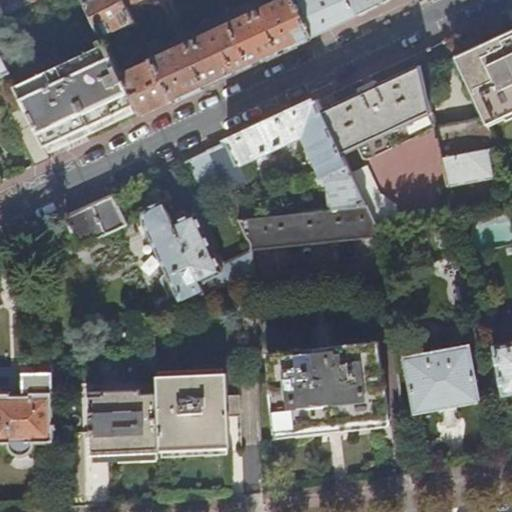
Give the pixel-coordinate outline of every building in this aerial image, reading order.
[(0,0),(0,14),(29,0),(0,0)] [(134,22),(127,7),(123,0),(84,0),(102,37),(134,22)] [(235,74),(312,38),(293,0),(278,0),(152,59),(174,102),(235,74)] [(332,29),(358,17),(349,0),(293,0),(312,38),(332,29)] [(382,0),(384,3),(390,0),(349,0),(358,17),(361,15),(359,12),(370,6),(371,7),(372,7),(376,6),(379,4),(382,0)] [(139,48),(145,45),(141,37),(135,40),(139,48)] [(456,58),(484,119),(487,126),(489,126),(488,122),(511,110),(511,38),(460,62),(458,57),(456,58)] [(88,128),(136,106),(121,74),(104,40),(99,42),(102,47),(17,86),(34,122),(47,147),(88,128)] [(0,78),(10,73),(0,52),(0,78)] [(159,109),(174,102),(152,59),(151,55),(140,61),(141,64),(121,74),(136,106),(141,117),(159,109)] [(364,94),(323,113),(343,156),(432,115),(422,67),(377,87),(377,86),(378,85),(378,83),(368,88),(360,91),(361,93),(363,92),(364,94)] [(328,187),(339,211),(367,208),(352,176),(343,156),(323,113),(317,102),(256,130),(209,152),(223,181),(229,195),(250,186),(241,167),(290,144),(305,138),(322,174),(318,176),(316,182),(319,187),(323,189),(328,187)] [(457,124),(436,128),(449,187),(495,179),(490,153),(499,151),(487,126),(484,119),(457,124)] [(52,159),(47,147),(34,122),(19,130),(34,162),(36,166),(52,159)] [(205,189),(223,181),(209,152),(192,159),(205,189)] [(368,169),(352,176),(367,208),(377,229),(401,223),(397,207),(381,196),(368,169)] [(443,213),(454,211),(449,190),(438,192),(443,213)] [(114,195),(94,205),(107,235),(127,226),(116,200),(114,195)] [(173,223),(163,202),(149,209),(145,211),(143,215),(143,220),(144,225),(175,290),(154,300),(161,314),(206,294),(201,284),(173,223)] [(94,205),(66,218),(79,248),(107,235),(94,205)] [(252,244),(252,250),(378,238),(377,229),(367,208),(339,211),(241,221),(252,244)] [(188,216),(173,223),(201,284),(225,274),(224,272),(196,213),(188,216)] [(24,237),(4,247),(10,260),(24,254),(31,251),(24,237)] [(30,268),(24,254),(10,260),(17,274),(30,268)] [(252,259),(224,272),(225,274),(229,283),(253,272),(252,259)] [(229,283),(225,274),(201,284),(206,294),(229,283)] [(446,407),(479,401),(464,327),(460,324),(441,327),(439,331),(441,343),(428,345),(429,355),(409,359),(406,361),(416,412),(446,407)] [(331,427),(391,421),(386,382),(384,382),(379,343),(269,354),(273,394),(272,394),(277,439),(298,437),(297,431),(331,427)] [(511,394),(511,343),(493,347),(503,397),(511,394)] [(221,448),(231,447),(228,374),(157,376),(158,394),(161,451),(221,448)] [(35,442),(54,442),(52,375),(24,375),(24,396),(12,396),(12,394),(0,394),(0,442),(10,443),(12,448),(14,451),(18,454),(22,454),(27,454),(31,452),(33,449),(35,446),(35,442)] [(161,455),(161,451),(158,394),(143,395),(143,389),(89,391),(90,455),(117,455),(161,455)]
